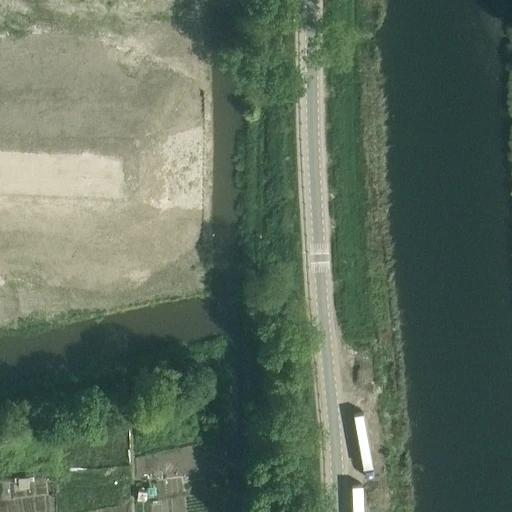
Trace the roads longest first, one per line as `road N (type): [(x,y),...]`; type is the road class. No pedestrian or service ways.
road 1 (unclassified): [(332,511),(306,107),(307,0)]
road 2 (primary): [(0,163),(511,166)]
